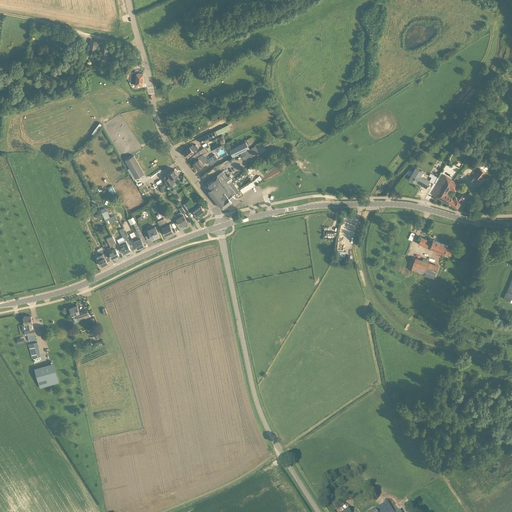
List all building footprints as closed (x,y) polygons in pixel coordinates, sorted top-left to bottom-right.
[(95,50),(96,50),(97,41),(90,40),(90,43),(88,43),(87,47),(89,47),(88,48),(89,48),(88,55),(94,56),(95,50)] [(109,44),(103,42),(99,64),(105,65),(109,44)] [(142,85),(143,74),(132,73),(132,72),(126,72),(125,79),(131,79),(130,84),(133,84),(133,85),(135,85),(135,84),(142,85)] [(216,136),(214,132),(198,139),(200,143),(216,136)] [(246,140),(249,145),(255,141),(253,136),(246,140)] [(265,148),(271,144),(269,140),(262,144),(265,148)] [(249,149),(245,142),(229,150),(232,158),(249,149)] [(187,157),(198,148),(195,145),(194,146),(192,145),(183,152),(187,157)] [(189,159),(190,161),(198,157),(203,154),(210,151),(208,147),(207,148),(206,146),(189,159)] [(244,160),(256,153),(253,147),(241,154),(244,160)] [(207,160),(203,154),(198,157),(199,159),(193,164),(197,169),(203,165),(203,164),(207,161),(211,165),(218,159),(214,154),(207,160)] [(125,160),(135,179),(144,174),(134,155),(125,160)] [(429,181),(422,177),(424,173),(415,168),(409,179),(416,183),(417,181),(418,182),(418,183),(426,187),(429,181)] [(173,177),(178,174),(174,169),(162,178),(166,182),(165,183),(168,186),(176,180),(173,177)] [(480,169),(474,176),(480,181),(486,174),(480,169)] [(205,186),(209,191),(227,177),(223,171),(205,186)] [(209,191),(208,192),(221,208),(223,208),(227,206),(235,199),(232,196),(235,193),(226,182),(232,178),(230,175),(227,177),(209,191)] [(432,195),(447,203),(450,198),(445,195),(449,188),(446,186),(451,179),(444,175),(432,195)] [(459,184),(451,179),(446,186),(449,188),(455,191),(459,184)] [(451,198),(447,203),(457,209),(462,201),(460,199),(461,198),(463,199),(467,194),(461,190),(457,196),(459,197),(458,199),(456,197),(454,200),(451,198)] [(192,210),(196,216),(204,210),(200,204),(201,203),(198,200),(195,203),(194,205),(191,207),(191,209),(192,210)] [(185,212),(187,214),(191,211),(185,203),(181,206),(182,207),(185,212)] [(182,213),(185,212),(182,207),(179,209),(181,212),(177,214),(179,217),(173,220),(169,213),(173,221),(176,219),(180,226),(187,222),(182,213)] [(165,236),(169,234),(173,232),(170,224),(167,225),(163,218),(157,221),(159,224),(161,228),(162,228),(165,236)] [(133,242),(134,241),(138,248),(144,246),(143,244),(146,242),(135,222),(130,225),(136,236),(132,238),(133,242)] [(147,239),(151,237),(152,239),(159,236),(155,227),(144,232),(147,239)] [(120,246),(124,253),(130,250),(127,243),(125,240),(128,239),(123,229),(119,231),(124,241),(121,242),(123,245),(120,246)] [(110,247),(105,250),(107,253),(109,252),(112,259),(119,255),(115,248),(113,245),(116,244),(112,236),(106,239),(110,247)] [(429,248),(446,255),(448,256),(451,249),(447,248),(448,246),(433,240),(433,241),(430,240),(429,241),(421,238),(418,243),(429,248)] [(107,253),(105,250),(104,249),(98,252),(101,258),(98,260),(101,266),(108,263),(104,256),(107,255),(106,253),(107,253)] [(437,266),(412,257),(408,269),(433,278),(437,266)] [(404,269),(407,262),(400,258),(397,266),(404,269)] [(89,316),(87,310),(80,313),(77,305),(69,308),(73,319),(77,317),(78,320),(89,316)] [(28,335),(29,341),(37,340),(35,334),(36,334),(34,328),(33,328),(32,323),(31,316),(23,317),(24,325),(22,325),(23,331),(27,330),(28,335)] [(28,344),(32,359),(40,357),(37,342),(28,344)] [(53,364),(34,369),(38,383),(57,378),(53,364)] [(401,511),(400,510),(395,511),(393,511),(387,501),(370,511),(401,511)]
